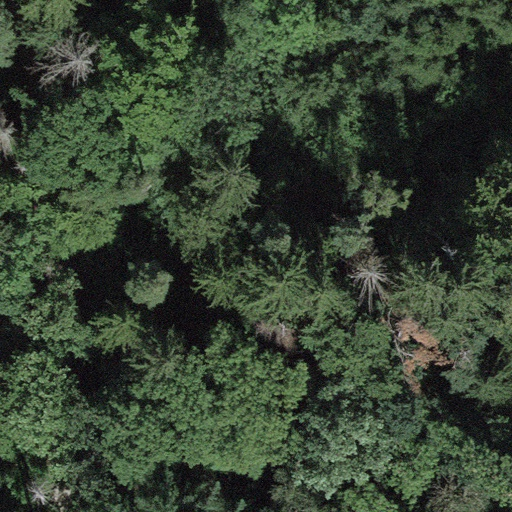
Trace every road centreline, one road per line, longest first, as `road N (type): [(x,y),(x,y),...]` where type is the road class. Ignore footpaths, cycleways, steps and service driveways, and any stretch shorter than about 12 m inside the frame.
road 1 (track): [(58,289),(31,0)]
road 2 (track): [(57,511),(58,289)]
